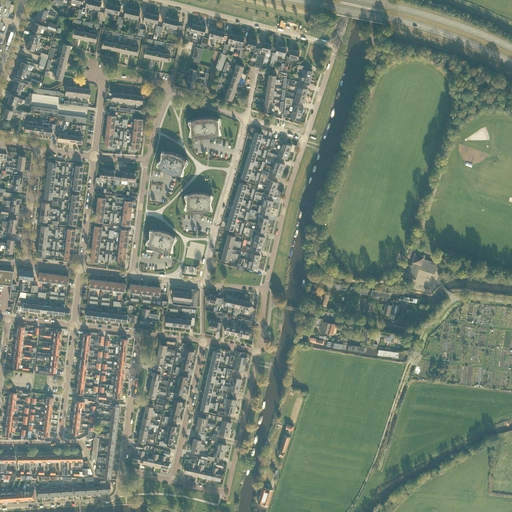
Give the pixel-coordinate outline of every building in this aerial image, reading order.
[(0,0),(0,24),(1,22),(4,7),(5,7),(5,9),(7,10),(5,17),(7,18),(8,13),(8,12),(10,4),(11,1),(8,0),(0,0)] [(92,12),(95,0),(94,0),(87,0),(86,6),(89,7),(88,14),(91,15),(92,12)] [(95,0),(92,12),(94,13),(95,8),(100,10),(102,2),(95,0)] [(108,15),(111,16),(114,5),(111,4),(110,3),(109,2),(108,3),(107,3),(105,11),(109,12),(108,15)] [(114,5),(111,16),(110,19),(111,19),(114,20),(115,13),(119,14),(121,7),(114,5)] [(40,8),(37,16),(45,19),(47,11),(40,8)] [(133,10),(126,8),(124,16),(128,16),(127,20),(131,21),(133,10)] [(140,11),(133,10),(131,21),(134,22),(135,18),(138,19),(140,11)] [(153,14),(146,13),(144,20),(148,21),(147,23),(148,23),(147,27),(150,27),(153,14)] [(160,16),(153,14),(150,27),(152,28),(153,24),(154,25),(154,22),(158,23),(160,16)] [(166,31),(169,31),(170,28),(172,19),(165,17),(163,25),(167,26),(166,31)] [(183,26),(180,25),(178,25),(179,21),(172,19),(170,28),(169,31),(172,32),(173,28),(173,27),(177,28),(176,31),(179,32),(181,32),(183,26)] [(31,29),(32,30),(39,32),(41,28),(45,30),(46,27),(34,23),(33,26),(32,25),(31,29)] [(196,38),(197,33),(199,26),(192,24),(191,28),(189,27),(189,28),(188,31),(194,32),(194,33),(195,33),(194,38),(189,37),(188,40),(195,41),(196,38)] [(206,28),(199,26),(197,33),(204,35),(206,28)] [(137,35),(144,36),(146,30),(139,28),(137,35)] [(218,31),(211,29),(210,36),(213,37),(212,41),(213,41),(212,43),(211,46),(214,46),(213,50),(213,51),(218,31)] [(225,32),(218,31),(213,51),(215,51),(216,47),(217,44),(218,41),(222,42),(223,40),(226,40),(227,36),(224,36),(225,32)] [(30,35),(28,41),(40,45),(40,46),(42,47),(43,43),(41,43),(38,42),(39,39),(42,40),(43,37),(34,33),(33,35),(30,35)] [(231,47),(234,48),(237,36),(230,34),(228,42),(232,43),(231,47)] [(237,36),(234,48),(237,48),(238,47),(241,48),(242,47),(242,45),(244,40),(244,37),(237,36)] [(102,48),(108,49),(110,41),(110,39),(107,38),(107,41),(104,40),(102,48)] [(257,59),(257,56),(259,49),(255,48),(257,41),(249,39),(248,46),(252,47),(251,50),(254,51),(253,56),(252,55),(251,60),(256,62),(257,59)] [(40,46),(40,45),(28,41),(26,48),(33,50),(35,47),(39,48),(40,46)] [(259,49),(257,56),(264,58),(266,51),(270,52),(272,44),(264,42),(262,49),(259,48),(259,49)] [(204,45),(201,45),(197,44),(196,47),(195,47),(193,58),(194,58),(193,61),(199,63),(204,45)] [(287,48),(278,46),(276,53),(273,53),(270,65),(273,66),(274,60),(277,60),(279,54),(285,56),(287,48)] [(150,58),(152,50),(152,48),(149,47),(149,50),(146,49),(144,56),(150,58)] [(62,50),(59,49),(58,52),(61,53),(60,55),(68,57),(69,51),(62,50)] [(287,56),(286,58),(290,59),(289,60),(292,61),(293,58),(297,59),(299,51),(294,50),(292,50),(292,49),(290,57),(287,56)] [(59,61),(56,60),(56,63),(58,64),(57,67),(65,69),(66,63),(59,61)] [(21,62),(19,68),(30,72),(30,70),(31,70),(32,66),(34,67),(35,64),(27,61),(26,61),(25,63),(21,62)] [(242,72),(244,67),(237,64),(236,68),(233,67),(233,69),(242,72)] [(303,69),(301,76),(311,78),(312,71),(304,69),(305,66),(299,65),(298,68),(303,69)] [(29,74),(30,72),(19,68),(17,74),(24,77),(25,73),(29,74)] [(232,71),(234,72),(233,76),(240,78),(242,72),(233,69),(232,71)] [(56,73),(53,72),(53,75),(55,76),(54,78),(62,80),(63,74),(56,73)] [(240,78),(233,76),(232,79),(229,78),(229,80),(238,84),(240,78)] [(311,78),(301,76),(300,82),(309,85),(311,78)] [(15,80),(12,88),(16,89),(15,93),(20,94),(21,91),(20,90),(22,86),(25,87),(26,84),(15,80)] [(238,84),(229,80),(228,83),(230,83),(229,87),(236,89),(238,84)] [(234,95),(236,89),(229,87),(228,90),(225,89),(225,91),(234,95)] [(298,87),(297,94),(306,96),(308,90),(298,87)] [(234,95),(225,91),(224,94),(226,95),(225,98),(232,101),(234,95)] [(10,107),(13,108),(15,109),(16,106),(15,105),(16,101),(21,103),(22,99),(17,98),(17,97),(10,94),(7,103),(11,104),(10,107)] [(306,96),(297,94),(295,100),(305,103),(306,96)] [(294,105),(292,112),(302,114),(303,107),(294,105)] [(8,122),(9,119),(10,119),(12,113),(13,113),(14,113),(16,113),(22,115),(23,112),(17,110),(15,109),(13,108),(12,111),(5,109),(3,117),(2,120),(8,122)] [(302,114),(292,112),(291,118),(300,121),(302,114)] [(199,137),(213,136),(219,134),(218,119),(212,117),(198,117),(191,120),(192,135),(199,137)] [(46,123),(46,120),(43,120),(43,123),(42,127),(39,126),(38,133),(44,134),(46,123)] [(49,121),(46,120),(46,123),(44,134),(51,135),(52,131),(54,131),(55,125),(52,124),(52,127),(49,126),(49,124),(49,121)] [(25,131),(31,132),(33,122),(30,121),(29,125),(26,125),(26,124),(22,123),(22,129),(25,129),(25,131)] [(63,141),(64,134),(64,132),(63,132),(64,129),(62,129),(61,134),(59,133),(59,129),(56,128),(55,136),(58,137),(57,141),(58,141),(58,142),(60,142),(60,141),(63,141)] [(256,132),(254,138),(264,141),(265,139),(262,138),(263,134),(256,132)] [(106,139),(105,145),(108,146),(108,149),(115,150),(116,144),(113,144),(113,140),(106,139)] [(132,142),(132,146),(129,145),(128,152),(135,153),(136,149),(139,149),(140,143),(132,142)] [(280,149),(289,153),(292,146),(280,142),(279,145),(281,146),(280,149)] [(259,146),(252,144),(250,149),(261,153),(262,150),(258,149),(259,146)] [(289,153),(280,149),(278,155),(287,159),(288,156),(289,156),(289,153)] [(164,170),(174,174),(181,174),(186,160),(181,155),(171,152),(164,151),(159,166),(164,170)] [(256,157),(249,155),(247,161),(257,164),(258,162),(255,161),(256,157)] [(24,169),(24,163),(14,161),(11,161),(9,161),(8,163),(17,165),(17,168),(24,169)] [(282,171),(285,165),(275,161),(273,168),(282,171)] [(243,172),(254,175),(255,173),(251,172),(252,168),(245,166),(243,172)] [(280,178),(282,171),(273,168),(271,174),(280,178)] [(108,179),(109,169),(102,169),(101,174),(100,174),(100,178),(108,179)] [(129,172),(128,181),(136,182),(136,178),(135,178),(136,173),(129,172)] [(243,172),(242,178),(249,180),(250,177),(253,178),(254,175),(243,172)] [(267,179),(268,176),(261,174),(260,177),(258,183),(261,185),(264,178),(267,179)] [(11,180),(11,182),(21,184),(22,178),(22,177),(22,176),(14,175),(13,180),(11,180)] [(276,190),(278,183),(269,180),(266,186),(276,190)] [(240,182),(238,188),(249,191),(249,189),(246,188),(247,184),(240,182)] [(273,196),(276,190),(266,186),(264,192),(273,196)] [(194,212),(204,212),(210,210),(211,195),(204,193),(194,192),(187,194),(187,210),(194,212)] [(237,194),(235,199),(245,203),(246,201),(243,200),(244,196),(237,194)] [(132,207),(133,201),(129,201),(129,199),(117,197),(116,201),(125,202),(124,207),(132,207)] [(271,208),(273,202),(263,199),(262,206),(271,208)] [(8,203),(6,203),(6,207),(11,207),(11,210),(14,211),(14,212),(17,212),(17,211),(18,211),(18,205),(8,203)] [(240,207),(233,205),(231,211),(242,214),(242,212),(239,211),(240,207)] [(270,215),(271,208),(262,206),(259,205),(258,212),(260,212),(270,215)] [(16,226),(17,219),(14,219),(14,217),(10,216),(9,222),(2,221),(1,224),(16,226)] [(228,222),(238,226),(239,223),(236,222),(237,219),(230,217),(228,222)] [(259,217),(257,224),(267,226),(267,225),(268,225),(269,223),(268,222),(269,219),(259,217)] [(228,222),(226,228),(233,230),(234,227),(238,228),(238,226),(228,222)] [(16,226),(1,224),(1,226),(8,227),(8,231),(15,232),(16,226)] [(266,233),(267,226),(257,224),(256,230),(266,233)] [(154,249),(163,252),(170,251),(175,237),(169,233),(160,230),(153,230),(148,245),(154,249)] [(228,234),(226,241),(241,245),(242,242),(239,241),(238,241),(234,240),(235,236),(228,234)] [(263,244),(264,238),(255,235),(253,242),(263,244)] [(225,247),(232,249),(233,245),(237,246),(237,247),(240,247),(241,245),(226,241),(225,247)] [(261,251),(262,248),(263,248),(264,245),(263,244),(253,242),(252,248),(261,251)] [(13,247),(0,245),(0,247),(4,248),(6,248),(5,252),(12,253),(13,247)] [(223,253),(232,255),(238,257),(239,254),(235,253),(235,254),(231,253),(232,249),(225,247),(223,253)] [(223,253),(221,259),(229,261),(230,257),(234,258),(234,259),(237,260),(238,257),(232,255),(223,253)] [(259,262),(260,256),(250,253),(249,257),(249,260),(259,262)] [(423,270),(434,273),(437,263),(426,260),(423,259),(424,257),(416,254),(413,263),(424,267),(423,270)] [(247,266),(257,269),(259,262),(249,260),(247,259),(246,264),(248,264),(247,266)] [(409,265),(405,276),(415,279),(419,268),(417,268),(417,266),(412,265),(412,266),(409,265)] [(0,284),(11,285),(13,272),(13,271),(12,271),(0,269),(0,284)] [(26,271),(25,283),(28,284),(29,279),(32,279),(33,272),(26,271)] [(347,285),(327,282),(326,287),(347,291),(347,285)] [(369,289),(351,286),(350,291),(368,294),(369,289)] [(175,287),(173,304),(197,307),(199,290),(193,289),(188,288),(175,287)] [(391,293),(373,289),(372,294),(390,298),(391,293)] [(207,302),(215,304),(214,307),(217,308),(218,303),(218,304),(220,298),(217,297),(217,295),(210,293),(209,299),(208,298),(207,302)] [(324,294),(323,297),(322,302),(321,305),(326,306),(329,295),(324,294)] [(399,300),(417,304),(418,299),(400,295),(399,300)] [(245,301),(243,308),(242,313),(244,313),(246,309),(249,310),(248,313),(252,314),(253,307),(250,306),(251,302),(245,301)] [(385,304),(383,314),(389,316),(392,306),(385,304)] [(393,304),(390,318),(395,319),(396,315),(397,315),(399,305),(393,304)] [(141,318),(140,323),(147,323),(147,324),(148,325),(148,324),(152,324),(152,320),(158,321),(159,314),(149,313),(149,310),(143,309),(142,318),(141,318)] [(184,327),(190,327),(190,325),(194,325),(195,318),(192,317),(192,320),(187,319),(188,316),(185,316),(184,327)] [(210,319),(209,323),(211,323),(209,329),(216,330),(217,328),(220,329),(221,323),(218,322),(218,321),(210,319)] [(231,334),(232,326),(234,320),(231,320),(230,326),(226,325),(225,332),(231,334)] [(242,336),(248,338),(250,330),(247,330),(248,325),(251,326),(252,321),(246,320),(244,329),(242,336)] [(239,326),(240,326),(241,322),(238,322),(237,323),(236,323),(235,327),(232,327),(231,334),(236,335),(239,326)] [(394,333),(382,331),(381,336),(386,337),(385,341),(393,342),(395,335),(394,335),(394,333)] [(82,340),(95,342),(100,342),(101,336),(98,336),(98,339),(95,339),(90,338),(90,335),(83,334),(82,340)] [(160,344),(159,350),(168,352),(168,351),(172,352),(171,354),(175,355),(175,353),(176,350),(169,349),(169,350),(167,349),(167,346),(166,345),(167,341),(164,340),(163,345),(160,344)] [(366,353),(367,347),(349,344),(348,350),(366,353)] [(183,356),(193,358),(194,351),(189,350),(189,349),(185,348),(183,356)] [(223,359),(224,357),(220,356),(221,352),(214,351),(212,357),(223,359)] [(237,356),(236,362),(245,364),(246,358),(242,357),(243,352),(238,351),(237,356)] [(20,368),(22,368),(22,369),(29,370),(29,368),(22,367),(23,366),(20,365),(20,362),(13,361),(12,367),(20,368)] [(169,363),(166,363),(166,364),(164,363),(156,362),(155,367),(155,368),(157,369),(156,370),(164,372),(164,370),(162,369),(163,366),(165,367),(166,365),(169,366),(169,363)] [(191,364),(182,362),(181,368),(190,370),(191,364)] [(245,364),(236,362),(234,369),(243,371),(245,364)] [(218,364),(211,363),(210,368),(221,371),(221,368),(218,367),(218,364)] [(49,366),(49,369),(46,369),(46,370),(46,371),(40,370),(39,370),(39,374),(48,375),(49,372),(56,373),(56,372),(57,367),(49,366)] [(154,373),(152,378),(160,380),(162,381),(162,379),(162,378),(160,377),(161,374),(163,375),(164,372),(156,370),(156,373),(154,373)] [(216,376),(209,374),(207,380),(218,382),(219,380),(215,379),(216,376)] [(178,381),(187,383),(188,377),(179,375),(178,381)] [(231,383),(240,385),(241,385),(241,383),(241,382),(241,379),(233,377),(230,378),(229,383),(231,383)] [(223,390),(222,393),(227,394),(229,394),(230,390),(234,391),(239,392),(239,389),(240,389),(241,387),(240,386),(240,385),(231,383),(231,384),(230,387),(228,387),(227,387),(226,390),(224,390),(223,390)] [(158,389),(158,386),(151,384),(150,390),(159,392),(159,391),(161,391),(161,390),(158,389)] [(176,386),(175,393),(184,395),(186,389),(176,386)] [(213,387),(206,386),(205,391),(215,394),(216,391),(212,391),(213,387)] [(202,403),(213,405),(213,403),(210,402),(211,399),(203,397),(202,403)] [(227,400),(226,404),(235,407),(235,406),(236,406),(237,404),(236,403),(237,400),(232,399),(227,398),(227,400)] [(172,405),(181,408),(183,401),(173,399),(172,405)] [(235,407),(226,404),(226,405),(224,404),(224,408),(226,408),(225,411),(234,413),(234,410),(235,410),(236,408),(235,407)] [(146,406),(145,412),(154,414),(154,413),(154,412),(155,411),(153,410),(154,407),(146,406)] [(180,413),(171,411),(169,417),(179,419),(180,413)] [(198,420),(198,423),(209,425),(209,426),(215,427),(215,424),(206,422),(207,419),(208,419),(209,414),(202,413),(201,417),(199,417),(199,418),(198,418),(198,420)] [(223,421),(221,427),(230,429),(232,423),(223,421)] [(196,429),(199,430),(198,434),(205,436),(206,433),(204,432),(205,427),(209,428),(209,426),(209,425),(198,423),(197,426),(196,426),(196,428),(196,429)] [(167,430),(176,432),(177,426),(168,424),(167,430)] [(221,427),(221,430),(219,430),(218,433),(229,436),(230,429),(221,427)] [(149,437),(149,436),(152,436),(152,439),(155,440),(156,437),(157,434),(153,433),(153,434),(148,433),(148,431),(141,429),(140,435),(149,437)] [(198,434),(197,439),(194,439),(193,439),(193,442),(193,445),(205,447),(205,445),(201,444),(202,440),(205,440),(205,436),(198,434)] [(290,437),(284,435),(279,450),(285,452),(290,437)] [(165,436),(164,442),(173,444),(175,438),(165,436)] [(227,445),(218,443),(216,449),(225,451),(226,451),(227,449),(226,448),(227,445)] [(133,461),(140,463),(142,451),(144,445),(143,445),(137,444),(136,447),(139,448),(139,450),(138,450),(138,452),(138,453),(138,454),(134,453),(133,461)] [(191,450),(191,451),(199,453),(200,448),(204,449),(205,447),(193,445),(192,448),(191,448),(191,450)] [(147,464),(153,466),(156,454),(158,448),(155,447),(154,453),(153,458),(148,457),(147,464)] [(207,459),(214,461),(219,462),(220,457),(224,458),(225,451),(216,449),(215,454),(214,454),(213,457),(208,456),(207,459)] [(140,463),(147,464),(148,457),(144,456),(145,451),(142,451),(140,463)] [(153,466),(160,467),(162,460),(158,459),(159,455),(156,454),(153,466)] [(160,467),(168,469),(169,461),(165,460),(166,456),(163,456),(162,460),(160,467)] [(190,457),(189,460),(189,462),(192,463),(191,466),(187,465),(186,468),(185,473),(192,475),(194,467),(195,463),(195,462),(196,458),(190,457)] [(198,468),(194,467),(192,475),(193,475),(193,476),(196,477),(196,476),(199,476),(203,460),(199,459),(198,465),(199,465),(198,468)] [(206,478),(208,470),(203,469),(204,466),(206,466),(207,461),(203,460),(199,476),(206,478)] [(216,468),(216,466),(217,462),(214,462),(213,467),(212,471),(208,470),(206,478),(213,479),(216,468)] [(220,481),(222,473),(217,472),(218,468),(219,467),(223,467),(224,464),(217,462),(216,466),(216,468),(213,479),(220,481)] [(263,485),(263,487),(258,502),(268,505),(273,490),(267,488),(268,486),(263,485)]
